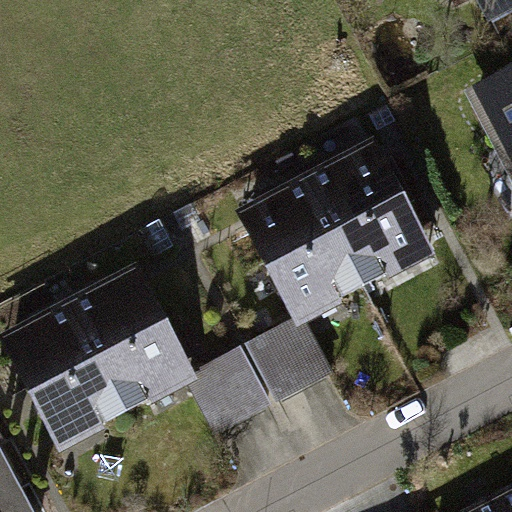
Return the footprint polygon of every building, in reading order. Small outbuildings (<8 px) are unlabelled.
[(511,53),(457,83),(511,185),(511,53)] [(368,129),(234,204),(295,313),(238,344),(272,404),(328,373),(300,324),(435,249),(368,129)] [(129,259),(0,331),(0,336),(66,455),(185,389),(212,438),(272,404),(238,344),(233,333),(185,360),(129,259)] [(0,511),(37,511),(12,464),(0,469),(0,511)] [(511,511),(511,477),(446,511),(511,511)]
